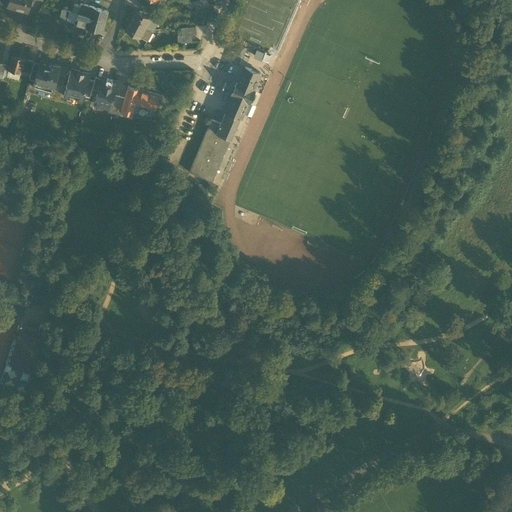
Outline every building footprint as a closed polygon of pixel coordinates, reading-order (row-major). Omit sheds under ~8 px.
[(8,0),(7,5),(28,11),(31,0),(8,0)] [(208,5),(206,0),(198,0),(193,2),(193,5),(195,10),(208,5)] [(77,13),(78,13),(80,3),(74,1),(71,11),(77,13)] [(89,16),(92,6),(80,3),(78,13),(89,16)] [(107,11),(92,6),(89,16),(104,21),(105,21),(107,11)] [(58,21),(66,23),(67,21),(70,11),(62,9),(58,21)] [(130,20),(145,28),(150,18),(136,10),(130,20)] [(74,23),(77,13),(71,11),(70,11),(67,21),(74,23)] [(74,23),(86,26),(89,16),(78,13),(77,13),(74,23)] [(89,16),(86,26),(86,27),(87,27),(102,31),(104,21),(89,16)] [(157,22),(150,18),(145,28),(152,31),(157,22)] [(140,37),(145,28),(130,20),(125,29),(140,37)] [(86,26),(74,23),(72,30),(85,34),(87,27),(86,27),(86,26)] [(181,27),(182,36),(191,35),(197,34),(196,26),(181,27)] [(152,31),(145,28),(140,37),(147,40),(152,31)] [(192,42),(191,35),(182,36),(177,36),(177,43),(192,42)] [(267,62),(271,55),(257,48),(253,55),(267,62)] [(8,70),(20,73),(21,70),(22,68),(25,69),(26,69),(28,60),(12,55),(9,66),(8,70)] [(34,61),(28,60),(26,69),(25,69),(24,71),(30,73),(34,61)] [(59,66),(40,60),(40,63),(35,80),(33,87),(52,93),(59,66)] [(40,63),(34,61),(30,73),(29,79),(35,80),(40,63)] [(245,67),(238,84),(236,83),(231,95),(233,96),(226,112),(239,118),(240,119),(248,102),(249,103),(255,91),(253,90),(260,73),(245,67)] [(4,74),(3,75),(19,79),(20,73),(8,70),(5,69),(4,74)] [(71,69),(63,96),(82,101),(84,96),(89,79),(90,74),(71,69)] [(92,89),(98,90),(101,79),(95,77),(95,80),(92,89)] [(109,109),(113,94),(117,82),(102,77),(101,79),(98,90),(94,104),(109,109)] [(95,80),(89,79),(84,96),(90,97),(92,89),(95,80)] [(121,111),(133,114),(136,103),(155,109),(159,95),(128,86),(125,97),(121,111)] [(108,112),(114,113),(119,96),(113,94),(109,109),(108,112)] [(125,97),(119,96),(114,113),(120,115),(121,111),(125,97)] [(226,112),(221,123),(234,129),(239,118),(226,112)] [(188,171),(212,182),(234,129),(221,123),(211,119),(188,171)] [(34,336),(44,339),(46,331),(25,325),(23,333),(34,336)] [(13,364),(35,370),(44,339),(34,336),(23,333),(13,364)]
